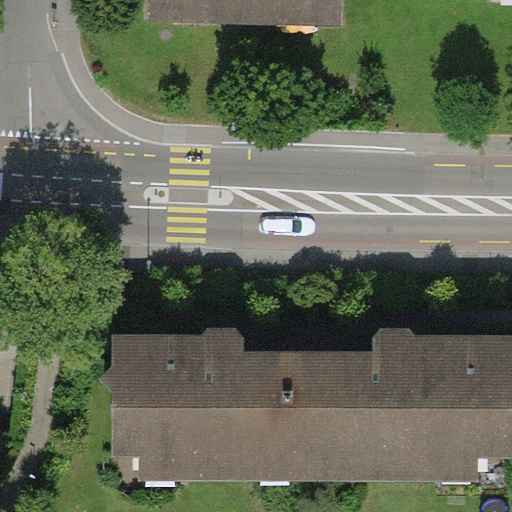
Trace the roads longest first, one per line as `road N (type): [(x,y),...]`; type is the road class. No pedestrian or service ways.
road 1 (primary): [(35,194),(511,203)]
road 2 (residential): [(29,0),(35,194)]
